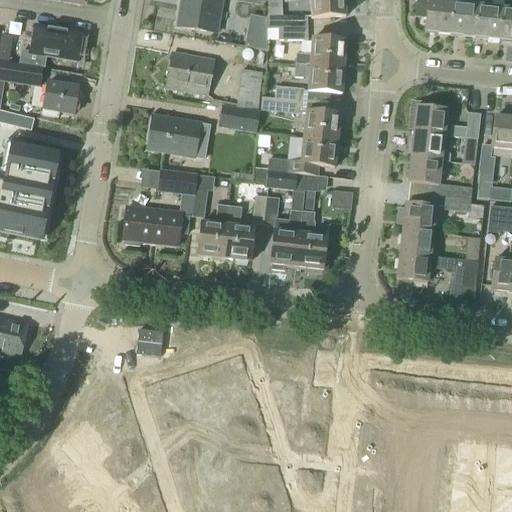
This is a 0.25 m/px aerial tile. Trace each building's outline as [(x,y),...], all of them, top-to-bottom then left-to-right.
[(217,35),(222,0),(186,0),(184,12),(180,11),(177,28),(217,35)] [(309,0),(310,20),(345,18),(344,0),(309,0)] [(450,37),(453,5),(453,0),(414,0),(414,2),(417,2),(415,17),(427,19),(425,34),(450,37)] [(453,0),(453,5),(450,37),(476,39),(479,0),(453,0)] [(500,42),(504,0),(502,0),(502,11),(490,9),(491,0),(479,0),(476,39),(500,42)] [(511,0),(504,0),(500,42),(511,43),(511,0)] [(271,29),(306,30),(306,19),(271,19),(271,29)] [(85,44),(79,43),(80,37),(33,29),(29,55),(20,54),(18,67),(43,71),(43,69),(42,69),(44,59),(76,65),(77,59),(82,59),(85,44)] [(278,30),(278,43),(306,43),(306,30),(278,30)] [(265,53),(265,37),(246,34),(243,49),(265,53)] [(0,63),(8,64),(12,41),(0,39),(0,63)] [(295,66),(342,70),(345,44),(310,41),(309,58),(295,57),(295,66)] [(206,98),(213,63),(172,55),(165,90),(206,98)] [(0,64),(0,83),(3,84),(37,90),(40,71),(0,64)] [(342,70),(295,66),(293,80),(306,81),(305,93),(340,96),(342,70)] [(205,106),(221,109),(256,114),(262,76),(240,73),(235,105),(206,100),(205,106)] [(46,86),(41,119),(57,121),(57,115),(73,117),(77,90),(46,86)] [(273,100),(302,103),(303,92),(274,90),(273,100)] [(260,99),(259,113),(272,114),(301,117),(302,103),(273,100),(260,99)] [(447,113),(430,111),(431,104),(411,102),(409,120),(414,123),(412,135),(444,138),(464,140),(476,142),(479,118),(466,116),(465,131),(445,129),(447,113)] [(217,131),(255,137),(259,115),(256,115),(256,114),(221,109),(217,131)] [(304,113),(301,139),(335,143),(338,117),(304,113)] [(7,116),(5,127),(13,129),(16,118),(7,116)] [(16,118),(13,129),(22,131),(24,121),(16,118)] [(490,149),(511,151),(511,120),(494,118),(490,149)] [(146,153),(194,160),(203,162),(209,128),(151,119),(146,153)] [(412,137),(409,139),(409,145),(411,148),(410,160),(441,163),(449,164),(449,159),(445,153),(442,153),(444,138),(412,135),(412,137)] [(266,162),(266,173),(293,176),(315,178),(317,168),(332,170),(335,143),(301,139),(298,165),(266,162)] [(476,142),(464,140),(461,167),(473,169),(476,142)] [(0,187),(0,234),(42,243),(42,240),(38,240),(40,230),(44,231),(48,213),(44,212),(46,202),(50,203),(54,186),(50,185),(52,175),(56,176),(59,158),(10,148),(2,188),(0,187)] [(441,163),(410,160),(407,183),(438,187),(441,163)] [(193,197),(195,178),(158,173),(156,193),(193,197)] [(291,192),(293,176),(266,173),(264,189),(291,192)] [(488,204),(491,177),(478,176),(475,202),(488,204)] [(212,195),(214,180),(195,178),(193,197),(190,219),(201,220),(204,194),(212,195)] [(470,202),(471,191),(444,189),(443,199),(470,202)] [(263,228),(266,201),(254,199),(251,226),(263,228)] [(442,213),(468,216),(470,202),(443,199),(442,213)] [(285,272),(285,268),(295,269),(303,200),(302,200),(301,215),(289,213),(287,224),(275,222),(277,202),(266,201),(263,228),(273,229),(269,266),(272,266),(271,271),(285,272)] [(324,256),(326,239),(312,237),(314,226),(312,226),(313,216),(311,216),(312,201),(303,200),(295,269),(305,270),(305,275),(321,277),(326,273),(328,257),(324,256)] [(397,211),(395,227),(402,228),(401,231),(433,235),(435,212),(435,210),(407,206),(404,206),(404,212),(397,211)] [(223,260),(228,210),(216,208),(214,226),(200,224),(196,257),(223,260)] [(508,226),(509,211),(501,210),(489,209),(486,235),(498,237),(500,225),(508,226)] [(140,249),(140,244),(181,248),(185,217),(126,210),(122,242),(124,242),(124,247),(140,249)] [(249,263),(253,230),(238,229),(240,211),(228,210),(223,260),(249,263)] [(401,231),(398,256),(430,259),(432,235),(401,231)] [(511,294),(511,248),(509,248),(507,263),(494,262),(490,292),(511,294)] [(430,259),(398,256),(395,282),(427,285),(428,273),(431,271),(443,273),(445,277),(451,277),(449,289),(462,290),(465,264),(430,259)] [(474,292),(477,265),(465,264),(462,290),(474,292)] [(0,358),(19,362),(27,328),(0,321),(0,358)] [(288,356),(286,374),(313,377),(315,359),(288,356)] [(371,377),(366,417),(394,420),(398,380),(371,377)] [(226,380),(198,389),(205,411),(232,402),(233,402),(226,380)] [(398,380),(394,420),(420,423),(424,383),(398,380)] [(424,383),(420,423),(446,426),(450,386),(424,383)] [(450,386),(446,426),(473,429),(478,389),(450,386)] [(198,389),(170,398),(176,420),(205,411),(198,389)] [(511,393),(492,391),(487,431),(511,433),(511,393)] [(232,402),(205,411),(211,429),(238,421),(232,402)] [(205,411),(179,420),(184,438),(211,429),(205,411)] [(238,421),(211,429),(217,448),(243,439),(238,421)] [(211,429),(184,438),(190,456),(217,448),(211,429)] [(243,439),(217,448),(223,466),(249,457),(243,439)] [(217,448),(190,456),(196,474),(223,466),(217,448)] [(361,459),(359,482),(399,486),(401,463),(417,465),(419,451),(395,448),(393,462),(361,459)] [(249,457),(223,466),(229,484),(255,475),(249,457)] [(223,466),(196,474),(202,492),(229,484),(223,466)] [(41,475),(25,489),(45,511),(56,511),(66,503),(55,490),(62,483),(50,472),(43,477),(41,475)] [(255,475),(229,484),(235,503),(244,500),(253,497),(261,495),(255,475)] [(359,482),(357,503),(396,507),(399,486),(359,482)] [(229,484),(202,492),(208,511),(217,509),(226,506),(235,503),(229,484)] [(45,511),(25,489),(10,503),(18,511),(45,511)] [(261,495),(253,497),(255,504),(263,501),(261,495)] [(253,497),(244,500),(246,507),(255,504),(253,497)] [(244,500),(235,503),(237,509),(246,507),(244,500)] [(263,501),(255,504),(257,510),(265,508),(263,501)] [(18,511),(10,503),(0,511),(18,511)] [(235,503),(226,506),(228,511),(237,509),(235,503)] [(357,503),(355,511),(395,511),(396,507),(357,503)]
